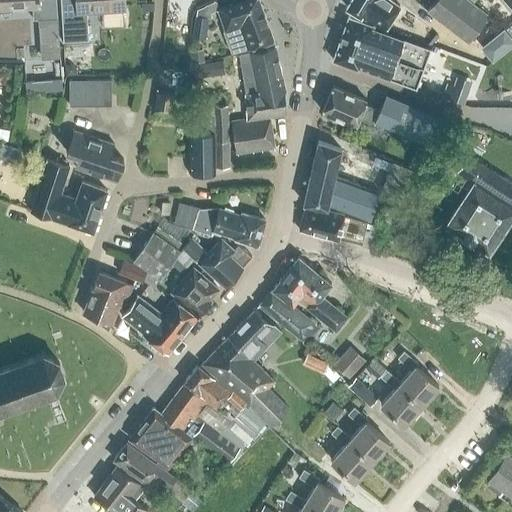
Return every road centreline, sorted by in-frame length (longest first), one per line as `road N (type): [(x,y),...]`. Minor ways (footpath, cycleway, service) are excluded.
road 1 (tertiary): [(60,498),(257,277),(278,233)]
road 2 (residential): [(511,315),(278,233)]
road 3 (residential): [(395,511),(482,408),(511,345)]
road 4 (residential): [(123,184),(160,0)]
road 5 (residential): [(123,184),(291,175)]
road 6 (tertiary): [(291,175),(318,13)]
road 7 (residential): [(72,317),(123,184)]
